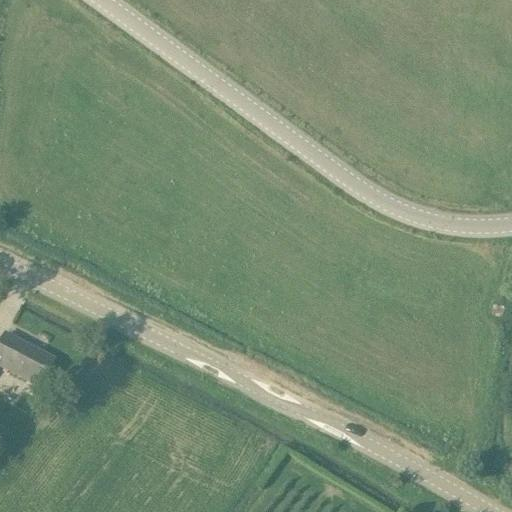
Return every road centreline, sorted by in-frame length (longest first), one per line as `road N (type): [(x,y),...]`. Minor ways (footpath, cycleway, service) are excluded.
road 1 (unclassified): [(487,511),(0,260)]
road 2 (tertiary): [(0,110),(254,229),(330,249)]
road 3 (tertiary): [(330,249),(425,254),(511,239)]
road 4 (residential): [(319,167),(339,128),(314,0)]
